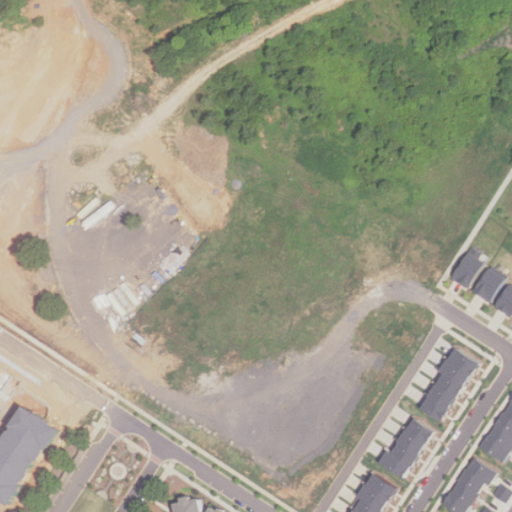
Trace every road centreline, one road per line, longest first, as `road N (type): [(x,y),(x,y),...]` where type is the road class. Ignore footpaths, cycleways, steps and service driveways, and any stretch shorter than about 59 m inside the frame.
road 1 (residential): [(264,511),(0,338)]
road 2 (residential): [(511,367),(414,511)]
